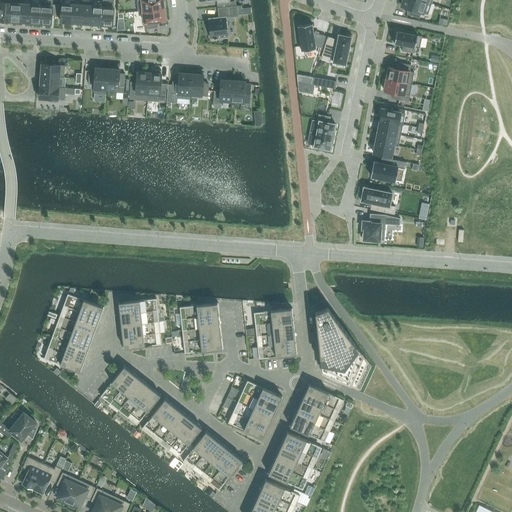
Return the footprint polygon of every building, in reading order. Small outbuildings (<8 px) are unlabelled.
[(0,8),(0,20),(10,21),(11,2),(11,0),(0,0),(0,2),(0,8)] [(11,0),(11,2),(10,21),(20,22),(21,3),(21,0),(11,0)] [(20,22),(30,22),(31,4),(31,0),(21,0),(21,3),(20,22)] [(62,0),(60,22),(71,22),(73,4),(72,0),(62,0)] [(83,0),(83,5),(81,23),(91,24),(92,11),(93,5),(93,1),(86,0),(83,0)] [(103,7),(102,25),(112,26),(114,0),(103,0),(103,6),(103,7)] [(143,11),(164,9),(162,0),(137,0),(138,11),(143,11)] [(402,0),(401,5),(409,8),(407,14),(419,18),(421,12),(428,15),(432,3),(422,0),(402,0)] [(31,4),(30,22),(40,23),(42,5),(31,4)] [(73,4),(71,22),(81,23),(83,5),(73,4)] [(51,24),(52,6),(42,5),(40,23),(51,24)] [(92,11),(91,24),(102,25),(103,7),(103,6),(93,5),(92,11)] [(238,6),(218,8),(219,18),(209,19),(211,39),(213,39),(217,39),(217,38),(228,37),(226,18),(239,16),(238,6)] [(164,9),(143,11),(145,29),(157,27),(156,21),(165,21),(164,9)] [(298,26),(301,51),(316,49),(316,46),(322,48),(326,36),(314,32),(313,24),(298,26)] [(417,35),(417,34),(397,30),(394,43),(403,45),(402,51),(414,53),(415,47),(419,48),(422,36),(417,35)] [(328,37),(321,58),(330,61),(330,59),(333,60),(333,62),(346,64),(350,42),(351,43),(353,36),(346,35),(346,36),(338,34),(337,41),(335,41),(335,39),(328,37)] [(389,67),(386,79),(412,84),(414,72),(409,71),(411,65),(399,63),(397,69),(389,67)] [(41,76),(60,77),(64,77),(65,65),(42,64),(41,76)] [(106,89),(108,68),(96,68),(95,72),(89,71),(89,83),(95,84),(94,93),(106,94),(107,90),(106,89)] [(119,69),(108,68),(106,89),(107,90),(117,90),(116,92),(124,93),(125,74),(119,73),(119,69)] [(153,73),(149,72),(147,101),(159,101),(159,100),(167,100),(168,84),(161,83),(161,71),(154,70),(153,73)] [(147,101),(149,72),(137,72),(136,86),(130,86),(130,98),(136,98),(135,100),(147,101)] [(190,95),(191,73),(180,73),(179,82),(173,81),(173,84),(168,84),(167,93),(172,93),(178,94),(178,99),(190,99),(190,95)] [(191,74),(190,95),(208,96),(209,84),(203,83),(203,74),(191,74)] [(297,75),(298,82),(311,84),(313,78),(297,75)] [(41,76),(40,86),(59,88),(60,77),(41,76)] [(314,78),(312,84),(335,89),(336,82),(314,78)] [(221,101),(232,101),(233,80),(221,79),(220,92),(214,91),(213,103),(220,104),(221,101)] [(412,84),(386,79),(384,90),(393,92),(392,98),(408,101),(412,84)] [(245,84),(245,81),(233,80),(232,101),(249,103),(251,84),(245,84)] [(59,88),(40,86),(40,98),(50,99),(50,101),(56,101),(56,99),(65,100),(66,88),(59,88)] [(391,110),(382,108),(380,120),(403,125),(406,110),(392,107),(391,110)] [(309,134),(308,143),(314,145),(314,146),(315,146),(330,149),(335,124),(329,122),(330,117),(319,114),(317,121),(319,121),(316,136),(309,134)] [(380,120),(378,131),(401,135),(403,125),(380,120)] [(378,131),(376,142),(394,145),(399,146),(401,135),(378,131)] [(376,142),(373,153),(392,157),(394,145),(376,142)] [(374,162),(371,176),(395,181),(398,167),(404,169),(406,162),(385,158),(384,164),(374,162)] [(364,187),(361,201),(376,204),(375,210),(394,214),(396,207),(390,206),(392,193),(364,187)] [(363,221),(362,229),(364,229),(364,233),(363,233),(363,240),(371,241),(371,240),(380,241),(380,240),(384,240),(386,223),(399,224),(399,225),(400,225),(400,218),(386,215),(370,213),(369,221),(366,221),(363,221)] [(104,307),(68,293),(44,358),(81,372),(104,307)] [(157,298),(118,302),(123,348),(162,344),(157,298)] [(218,303),(180,307),(185,353),(223,349),(218,303)] [(328,307),(315,312),(322,372),(371,366),(328,307)] [(293,308),(254,312),(259,358),(298,354),(293,308)] [(125,365),(101,396),(137,425),(161,394),(125,365)] [(228,422),(263,439),(283,396),(247,380),(228,422)] [(344,400),(308,383),(289,426),(325,442),(344,400)] [(166,398),(142,428),(178,457),(202,427),(166,398)] [(0,421),(0,430),(6,436),(9,438),(13,433),(22,440),(27,434),(33,439),(38,427),(34,425),(36,422),(24,412),(10,429),(0,421)] [(243,459),(207,430),(183,461),(219,490),(243,459)] [(322,447),(287,431),(267,473),(303,489),(322,447)] [(11,439),(7,444),(14,451),(18,446),(11,439)] [(0,451),(0,467),(3,464),(8,468),(13,457),(10,454),(7,457),(0,451)] [(22,483),(33,488),(44,464),(28,456),(22,467),(28,470),(22,483)] [(66,460),(62,468),(68,471),(72,463),(66,460)] [(177,464),(174,468),(177,471),(183,464),(179,461),(177,464)] [(44,464),(33,488),(43,493),(49,480),(56,483),(62,468),(56,465),(54,468),(44,464)] [(64,500),(68,503),(79,480),(63,472),(57,484),(62,487),(57,499),(63,502),(64,500)] [(106,478),(102,476),(97,485),(102,487),(106,478)] [(249,511),(292,511),(300,495),(265,479),(249,511)] [(79,480),(68,503),(73,505),(72,506),(78,509),(84,497),(90,500),(95,487),(79,480)] [(105,511),(113,496),(97,488),(91,500),(97,503),(92,511),(105,511)] [(113,496),(105,511),(125,511),(130,503),(113,496)] [(502,511),(483,503),(479,511),(502,511)]
